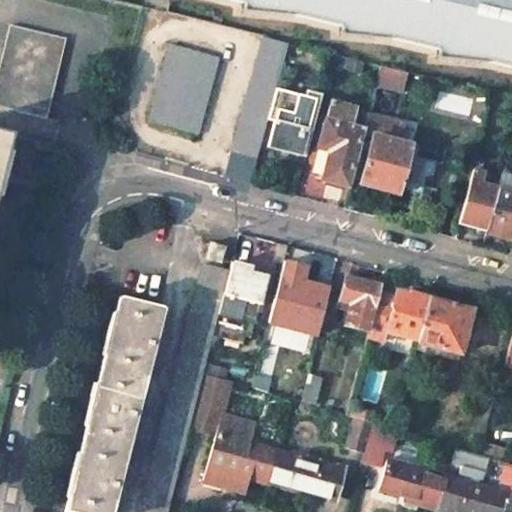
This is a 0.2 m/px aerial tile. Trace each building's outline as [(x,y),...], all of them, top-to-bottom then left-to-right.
[(511,0),(226,0),(248,6),(248,13),(297,17),(345,29),(344,36),(391,40),(441,52),(441,59),(489,63),(511,68),(511,0)] [(0,108),(48,119),(66,41),(14,26),(0,82),(0,108)] [(264,40),(232,155),(255,160),(286,46),(264,40)] [(216,60),(170,47),(149,124),(195,136),(216,60)] [(321,102),(302,98),(294,130),(286,128),(288,119),(277,115),(267,148),(306,159),(321,102)] [(383,104),(373,101),(367,124),(376,126),(383,104)] [(365,131),(351,127),(356,111),(330,103),(317,151),(328,154),(321,183),(349,191),(365,131)] [(383,104),(376,126),(360,186),(399,196),(415,133),(403,129),(408,110),(383,104)] [(498,190),(481,184),(483,175),(472,172),(458,225),(486,233),(498,190)] [(511,193),(498,190),(486,233),(511,240),(511,193)] [(224,249),(209,245),(205,259),(220,263),(224,249)] [(271,305),(311,316),(322,271),(283,262),(271,305)] [(221,295),(258,305),(265,277),(248,273),(249,268),(230,264),(227,273),(221,295)] [(227,273),(202,266),(139,511),(165,511),(167,505),(187,428),(201,375),(221,295),(227,273)] [(379,287),(345,278),(339,303),(348,305),(343,325),(366,332),(377,292),(379,287)] [(382,333),(416,342),(428,300),(428,299),(408,293),(407,296),(393,292),(393,295),(377,292),(366,332),(363,346),(377,350),(382,333)] [(109,511),(160,311),(118,300),(65,511),(109,511)] [(416,343),(457,354),(469,311),(428,300),(416,342),(416,343)] [(207,464),(246,474),(245,479),(266,485),(275,450),(249,443),(254,426),(220,417),(229,383),(201,375),(187,428),(215,435),(207,464)] [(297,402),(302,381),(284,376),(279,397),(297,402)] [(372,424),(353,419),(345,446),(365,452),(372,424)] [(393,433),(386,431),(373,428),(367,452),(380,456),(384,439),(391,441),(393,433)] [(266,485),(288,490),(289,486),(328,497),(329,493),(337,496),(342,473),(335,471),(336,467),(275,450),(266,485)] [(446,476),(387,459),(378,488),(404,496),(402,502),(405,507),(415,510),(415,504),(437,510),(446,476)] [(511,465),(506,464),(501,483),(511,485),(511,487),(511,491),(511,465)] [(437,510),(442,511),(457,511),(458,511),(500,511),(506,492),(446,476),(437,510)]
